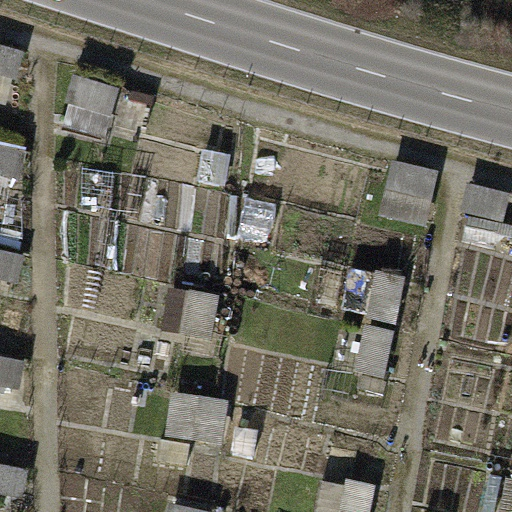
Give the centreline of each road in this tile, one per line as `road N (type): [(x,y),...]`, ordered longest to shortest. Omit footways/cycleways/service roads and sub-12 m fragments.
road 1 (track): [(511,165),(0,25)]
road 2 (track): [(32,34),(41,511)]
road 3 (secondary): [(511,105),(155,0)]
road 4 (track): [(451,149),(394,511)]
